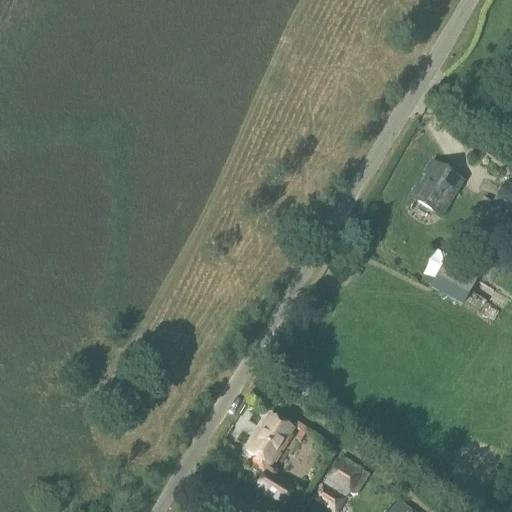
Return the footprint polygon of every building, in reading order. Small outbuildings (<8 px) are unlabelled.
[(427,176),(418,189),(416,188),(409,198),(441,219),(463,185),(431,163),(424,174),(427,176)] [(511,186),(507,183),(497,198),(477,227),(511,251),(511,186)] [(435,278),(469,296),(480,275),(447,257),(435,278)] [(248,453),(270,467),(292,431),(270,417),(248,453)] [(339,464),(328,481),(354,497),(365,480),(363,478),(365,475),(344,461),(342,465),(339,464)] [(253,493),(283,510),(295,489),(267,471),(253,493)] [(343,511),(354,497),(328,481),(307,511),(343,511)] [(411,511),(399,503),(391,511),(411,511)]
